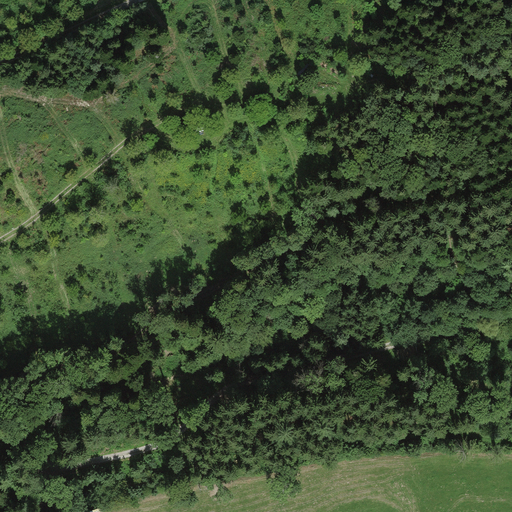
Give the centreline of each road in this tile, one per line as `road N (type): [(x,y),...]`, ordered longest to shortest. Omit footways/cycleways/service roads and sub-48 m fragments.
road 1 (track): [(0,387),(121,353),(167,309),(354,224),(511,178)]
road 2 (track): [(511,313),(238,382),(166,441),(35,470)]
road 3 (track): [(0,241),(166,120),(219,107),(207,139),(167,139)]
road 4 (track): [(0,65),(139,0)]
